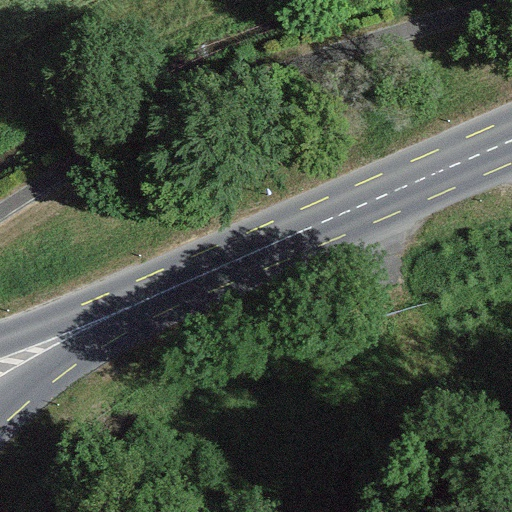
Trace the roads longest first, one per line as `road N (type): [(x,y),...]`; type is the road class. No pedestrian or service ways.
road 1 (secondary): [(511,149),(0,371)]
road 2 (track): [(365,209),(394,302),(395,368),(339,511)]
